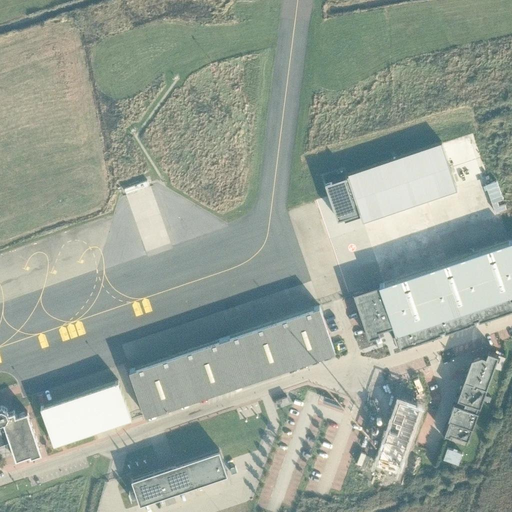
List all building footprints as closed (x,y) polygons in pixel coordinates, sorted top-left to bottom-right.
[(435,146),(448,184),(486,171),(473,133),(435,146)] [(430,148),(392,161),(405,198),(443,185),(430,148)] [(396,318),(403,338),(511,304),(511,235),(508,237),(357,283),(359,288),(372,330),(384,326),(383,322),(396,318)] [(133,361),(148,408),(339,346),(323,299),(133,361)] [(450,418),(445,433),(450,435),(451,432),(463,436),(467,438),(466,440),(467,441),(478,410),(476,409),(478,404),(480,405),(496,359),(494,358),(496,354),(498,355),(498,354),(488,350),(487,353),(486,355),(482,354),(472,357),(457,397),(463,399),(465,400),(463,404),(461,404),(456,402),(454,401),(448,417),(450,418)] [(44,400),(57,438),(134,413),(121,375),(44,400)] [(34,454),(45,451),(30,407),(19,411),(17,406),(12,408),(10,402),(5,399),(0,400),(0,413),(3,417),(0,417),(0,445),(13,440),(18,456),(33,451),(34,454)] [(220,444),(133,474),(141,497),(228,468),(220,444)]
